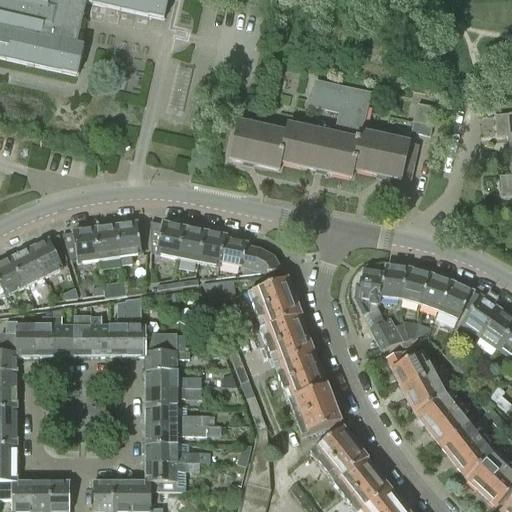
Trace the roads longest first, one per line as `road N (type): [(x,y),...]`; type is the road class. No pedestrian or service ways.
road 1 (tertiary): [(337,227),(153,193),(66,202),(0,231)]
road 2 (residential): [(78,466),(37,461),(34,392),(46,378),(120,378),(126,385),(127,456),(115,466),(82,466)]
road 3 (residential): [(337,227),(319,294),(328,327),(359,400),(439,511)]
road 4 (tertiary): [(511,282),(463,258),(337,227)]
